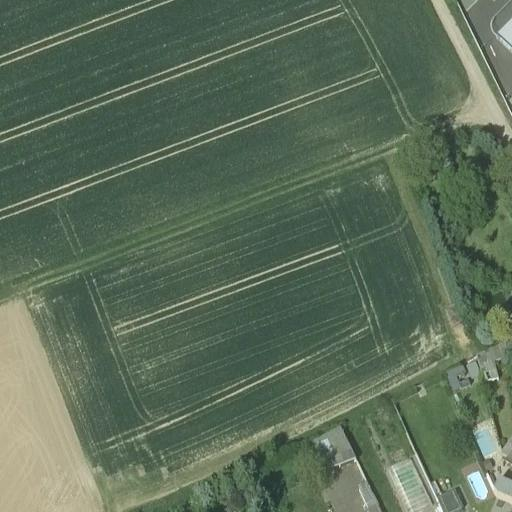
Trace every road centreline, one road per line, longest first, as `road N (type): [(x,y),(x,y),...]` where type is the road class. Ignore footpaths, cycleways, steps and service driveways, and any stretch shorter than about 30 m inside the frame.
road 1 (track): [(491,115),(0,304)]
road 2 (track): [(511,158),(435,0)]
